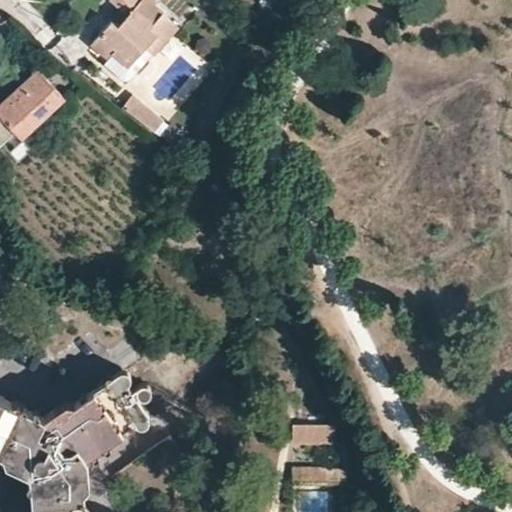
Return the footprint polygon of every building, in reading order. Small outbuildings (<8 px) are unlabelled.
[(110,0),(123,11),(130,16),(119,28),(113,22),(91,46),(110,62),(116,54),(132,68),(147,50),(155,56),(179,28),(146,0),(110,0)] [(130,16),(123,11),(113,22),(119,28),(130,16)] [(125,75),(132,68),(116,54),(110,62),(125,75)] [(20,137),(63,97),(37,69),(0,102),(0,141),(13,130),(20,137)] [(165,119),(133,94),(121,109),(154,134),(155,133),(165,119)] [(136,392),(122,371),(53,418),(0,393),(0,448),(22,459),(20,467),(32,472),(35,511),(85,511),(82,459),(151,413),(139,397),(142,395),(144,398),(147,400),(154,397),(154,395),(154,392),(153,389),(151,386),(148,385),(144,387),(136,392)] [(336,423),(293,424),(293,444),(336,444),(336,423)] [(188,458),(173,435),(118,472),(133,494),(188,458)] [(326,466),(293,466),(293,484),(346,484),(346,468),(326,468),(326,466)]
